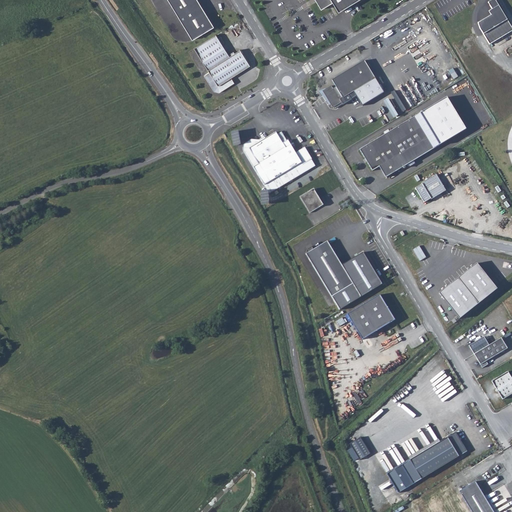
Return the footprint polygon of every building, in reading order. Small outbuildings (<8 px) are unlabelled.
[(196,0),(167,0),(192,40),(213,27),(196,0)] [(318,0),(323,8),(335,1),(340,11),(357,0),(318,0)] [(510,24),(495,0),(494,0),(489,3),(491,8),(488,10),(490,14),(477,22),(479,27),(489,42),(508,31),(505,26),(510,24)] [(205,74),(199,77),(210,94),(215,93),(233,82),(230,78),(249,66),(239,50),(226,58),(213,37),(191,50),(205,74)] [(363,61),(331,81),(335,88),(333,89),(331,87),(322,92),(332,109),(334,108),(341,103),(339,100),(342,99),(353,92),(375,79),(363,61)] [(383,92),(375,79),(353,92),(356,96),(362,106),(383,92)] [(356,96),(353,92),(342,99),(339,100),(341,103),(334,108),(335,109),(356,96)] [(447,97),(359,150),(372,171),(379,167),(385,178),(466,129),(447,97)] [(285,148),(275,132),(254,145),(251,140),(246,143),(243,145),(242,148),(243,152),(253,167),(263,161),(264,164),(269,161),(268,159),(285,148)] [(290,144),(285,148),(268,159),(269,161),(264,164),(263,161),(253,167),(269,193),(316,167),(305,147),(296,152),(290,144)] [(414,188),(423,203),(430,199),(430,200),(445,191),(435,175),(420,184),(421,185),(414,188)] [(313,189),(300,197),(310,213),(323,205),(313,189)] [(306,254),(332,297),(353,284),(342,265),(327,241),(314,250),(312,247),(308,249),(310,252),(306,254)] [(413,249),(420,260),(427,257),(420,245),(413,249)] [(363,252),(342,265),(353,284),(332,297),(339,310),(382,284),(363,252)] [(438,292),(458,318),(497,289),(477,263),(438,292)] [(395,320),(379,295),(347,315),(362,340),(395,320)] [(469,346),(474,355),(489,346),(483,337),(469,346)] [(489,346),(474,355),(482,369),(488,365),(486,362),(507,349),(501,339),(489,346)] [(492,382),(502,400),(511,394),(511,379),(508,372),(492,382)] [(455,433),(439,443),(451,462),(467,452),(455,433)] [(358,460),(369,453),(359,437),(349,444),(358,460)] [(451,462),(439,443),(386,474),(398,494),(451,462)] [(492,511),(475,482),(459,492),(470,511),(492,511)]
